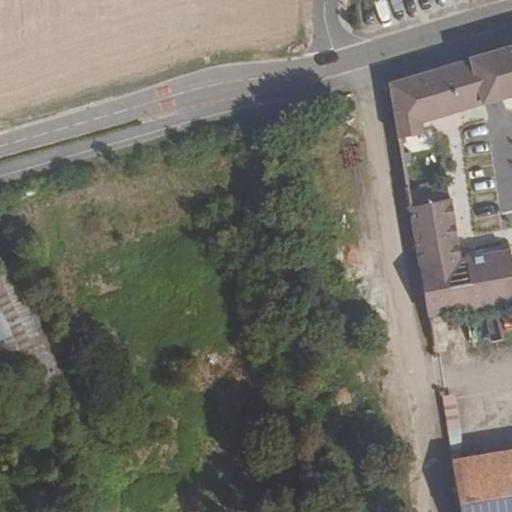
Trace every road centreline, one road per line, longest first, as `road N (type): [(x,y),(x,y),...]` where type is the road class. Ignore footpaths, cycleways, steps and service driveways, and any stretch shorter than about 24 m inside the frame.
road 1 (track): [(422,511),(426,483),(367,56)]
road 2 (tertiary): [(334,61),(219,83),(0,147)]
road 3 (tertiary): [(511,13),(334,61)]
